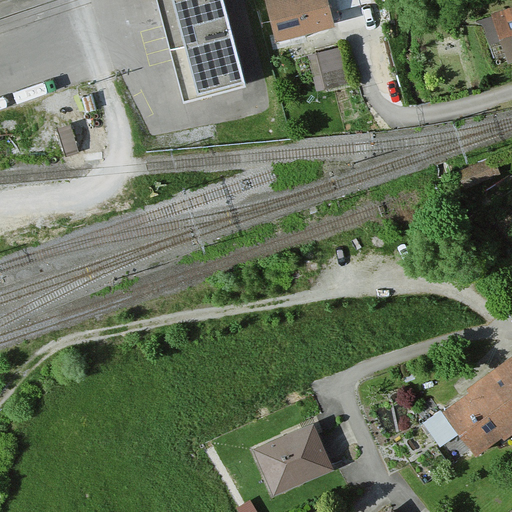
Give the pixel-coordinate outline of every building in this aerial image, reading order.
[(172,0),(195,93),(262,77),(243,0),(172,0)] [(337,29),(329,0),(265,0),(278,45),(337,29)] [(511,60),(511,9),(495,15),(509,61),(511,60)] [(347,88),(339,52),(311,58),(319,94),(347,88)] [(500,177),(493,161),(460,175),(466,191),(500,177)] [(511,435),(511,357),(466,392),(468,396),(446,412),(478,455),(503,436),(506,441),(511,435)] [(445,425),(435,409),(418,420),(428,437),(445,425)] [(334,473),(314,426),(252,453),(273,500),(334,473)]
